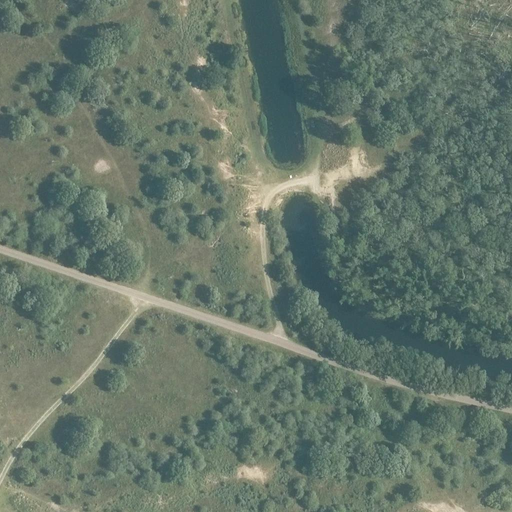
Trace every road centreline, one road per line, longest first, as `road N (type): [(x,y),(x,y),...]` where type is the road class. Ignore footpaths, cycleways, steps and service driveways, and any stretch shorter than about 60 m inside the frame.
road 1 (track): [(511,409),(366,372),(0,249)]
road 2 (track): [(141,296),(92,369),(18,446),(0,477)]
road 3 (track): [(319,177),(287,184),(266,210),(265,263),(280,342)]
